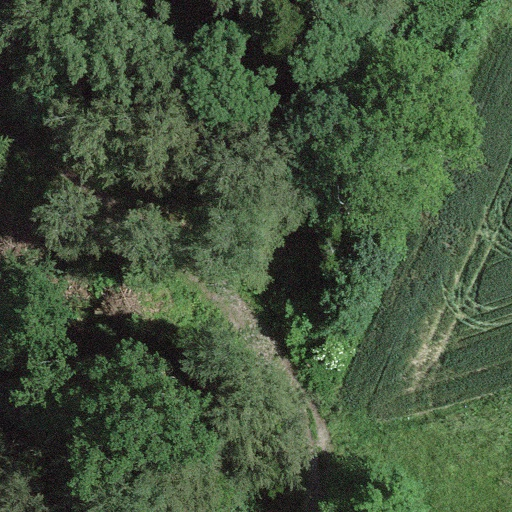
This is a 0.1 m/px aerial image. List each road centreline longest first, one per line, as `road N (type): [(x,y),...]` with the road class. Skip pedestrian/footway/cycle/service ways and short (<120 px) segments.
road 1 (track): [(0,130),(43,169),(244,298),(308,398),(321,436)]
road 2 (track): [(321,436),(365,415),(511,306)]
